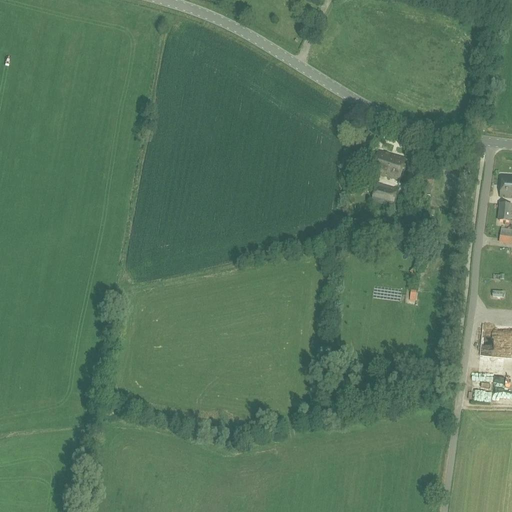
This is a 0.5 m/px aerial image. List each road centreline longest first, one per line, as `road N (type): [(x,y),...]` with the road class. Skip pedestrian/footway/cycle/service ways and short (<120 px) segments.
road 1 (unclassified): [(491,141),(443,511)]
road 2 (tertiary): [(491,141),(394,119),(222,21),(158,0)]
